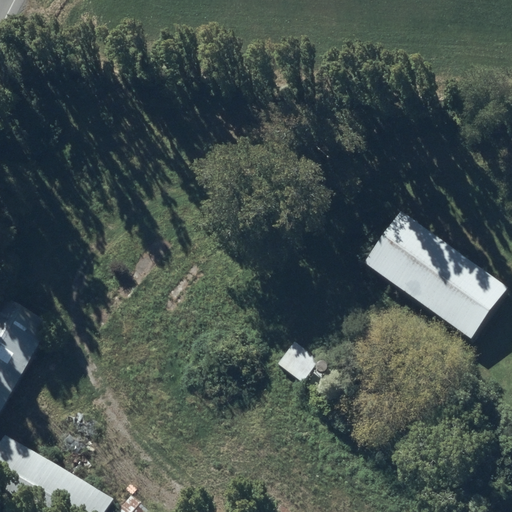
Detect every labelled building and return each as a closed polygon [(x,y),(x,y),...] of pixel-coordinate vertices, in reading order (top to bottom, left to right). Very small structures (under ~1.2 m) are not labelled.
[(401,218),(364,270),(470,347),(508,296),(401,218)] [(0,419),(50,331),(0,302),(0,419)] [(295,345),(277,367),(303,387),(320,365),(295,345)] [(110,511),(114,505),(5,441),(0,448),(0,511),(1,511),(110,511)] [(285,511),(261,495),(249,511),(285,511)] [(145,511),(129,499),(119,511),(145,511)]
